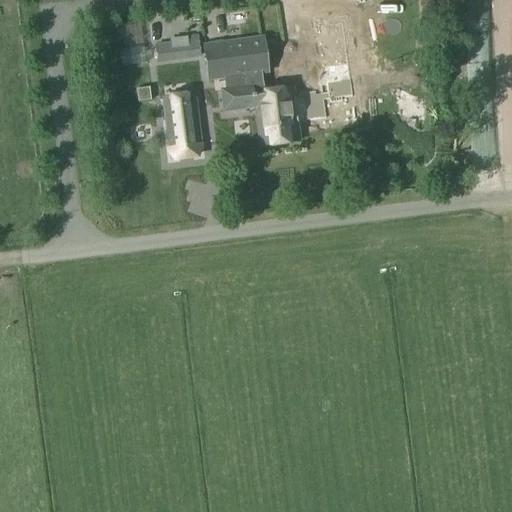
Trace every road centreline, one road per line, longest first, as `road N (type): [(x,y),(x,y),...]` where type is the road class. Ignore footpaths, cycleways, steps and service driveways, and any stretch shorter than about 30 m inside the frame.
road 1 (unclassified): [(178,240),(511,198)]
road 2 (track): [(178,240),(0,266)]
